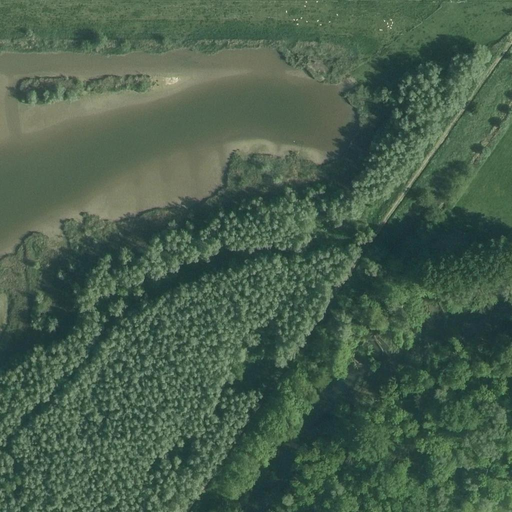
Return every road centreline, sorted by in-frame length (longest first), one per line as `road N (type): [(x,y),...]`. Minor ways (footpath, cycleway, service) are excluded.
road 1 (track): [(185,511),(369,239)]
road 2 (track): [(369,239),(502,53)]
